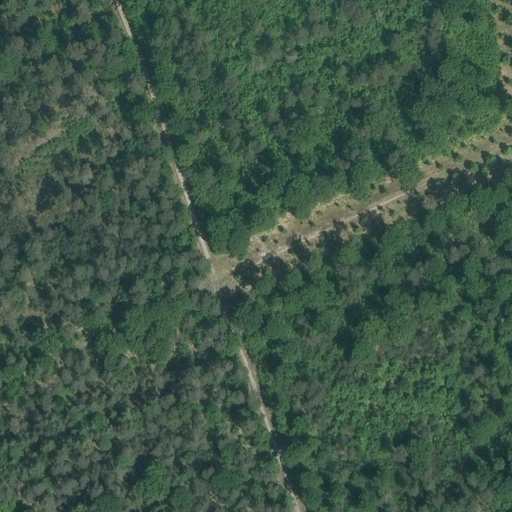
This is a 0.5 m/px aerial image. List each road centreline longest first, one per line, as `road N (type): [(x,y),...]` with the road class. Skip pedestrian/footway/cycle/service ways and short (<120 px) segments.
road 1 (track): [(511,148),(0,383)]
road 2 (track): [(115,0),(293,511)]
